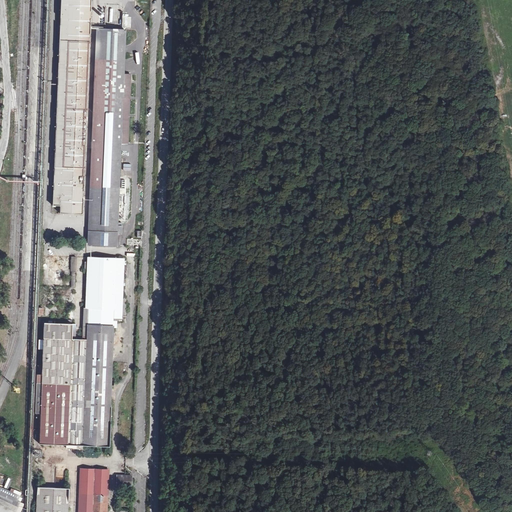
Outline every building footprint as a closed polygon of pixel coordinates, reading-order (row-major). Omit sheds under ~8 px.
[(90,0),(86,0),(60,0),(51,207),(58,207),(58,216),(81,216),(90,0)] [(89,246),(115,247),(115,233),(120,233),(120,225),(115,225),(117,185),(119,140),(126,140),(129,68),(122,68),(122,64),(126,64),(126,57),(122,57),(123,37),(124,37),(124,34),(123,34),(123,28),(98,27),(95,97),(89,246)] [(40,382),(35,382),(34,412),(34,416),(37,416),(37,413),(39,413),(38,441),(65,443),(65,447),(81,447),(81,444),(107,445),(110,379),(110,374),(111,326),(115,326),(115,320),(112,320),(112,308),(121,308),(123,258),(89,257),(86,307),(82,307),(81,338),(52,337),(43,337),(40,382)] [(105,511),(107,469),(80,468),(77,511),(105,511)] [(130,475),(116,474),(115,484),(130,485),(130,475)] [(67,511),(68,487),(36,486),(35,511),(67,511)] [(0,493),(0,504),(16,511),(21,511),(23,509),(17,506),(19,502),(0,493)]
